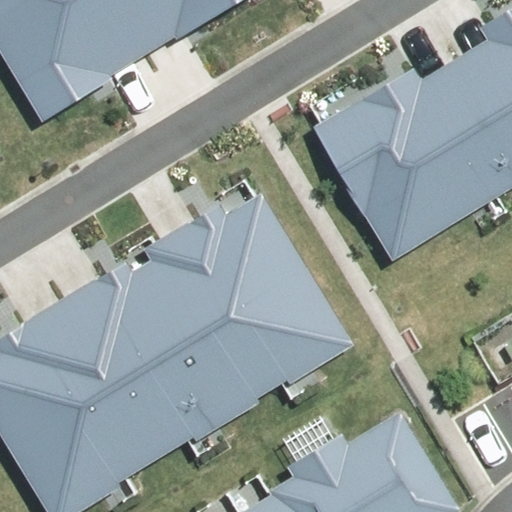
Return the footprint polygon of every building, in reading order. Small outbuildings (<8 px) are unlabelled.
[(0,0),(0,23),(57,115),(244,0),(0,0)] [(401,243),(511,179),(511,3),(505,8),(511,19),(511,25),(419,79),(409,63),(325,111),(401,243)] [(0,149),(21,137),(0,102),(0,149)] [(48,315),(0,342),(0,384),(71,511),(88,511),(151,477),(144,464),(257,401),(265,414),(360,361),(266,194),(211,225),(221,244),(59,334),(48,315)] [(458,511),(400,414),(353,441),(339,417),(290,446),(304,470),(234,511),(458,511)]
